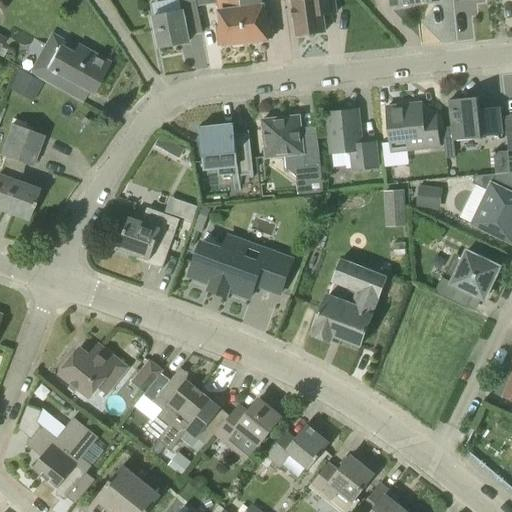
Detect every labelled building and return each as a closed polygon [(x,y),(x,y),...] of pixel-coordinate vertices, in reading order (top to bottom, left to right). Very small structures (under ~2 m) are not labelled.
[(202,33),(195,0),(180,0),(183,11),(153,16),(159,48),(189,42),(188,36),(202,33)] [(245,43),(240,0),(196,0),(197,6),(220,3),(223,28),(218,28),(220,44),(229,43),(230,45),(245,43)] [(262,0),(240,0),(245,43),(262,41),(262,39),(272,38),(269,22),(265,22),(262,0)] [(325,33),(322,8),(335,7),(334,0),(292,0),(297,37),(306,35),(312,39),(316,34),(325,33)] [(91,94),(108,63),(78,46),(77,48),(51,34),(28,75),(82,104),(89,93),(91,94)] [(503,135),(500,108),(479,110),(478,98),(449,101),(453,142),(482,139),(482,137),(503,135)] [(439,148),(436,114),(423,116),(421,104),(387,108),(392,153),(439,148)] [(361,145),(357,111),(327,114),(332,154),(333,154),(334,167),(346,166),(346,168),(352,168),(353,171),(378,168),(376,143),(361,145)] [(321,167),(316,128),(301,129),(299,117),(262,121),(266,159),(285,157),(287,171),(321,167)] [(235,136),(234,124),(200,128),(204,172),(237,168),(238,177),(254,176),(249,134),(235,136)] [(43,136),(11,125),(0,156),(5,158),(0,171),(0,211),(27,222),(39,190),(18,182),(24,165),(32,168),(43,136)] [(167,152),(172,142),(160,135),(154,145),(167,152)] [(494,154),(496,175),(510,173),(511,173),(508,152),(494,154)] [(511,174),(510,173),(496,175),(476,176),(472,184),(488,192),(473,225),(511,243),(511,174)] [(436,209),(438,188),(420,185),(417,207),(436,209)] [(384,210),(405,209),(404,191),(383,192),(384,210)] [(203,207),(194,232),(202,234),(211,210),(203,207)] [(164,264),(171,245),(178,224),(165,219),(166,216),(147,210),(142,223),(130,218),(118,250),(149,261),(150,259),(164,264)] [(280,295),(293,261),(266,251),(261,265),(241,257),(246,244),(228,237),(223,251),(202,243),(189,277),(211,285),(208,291),(226,298),(229,291),(250,299),(255,286),(280,295)] [(484,300),(500,268),(467,252),(463,261),(455,257),(448,274),(455,277),(452,284),(441,279),(434,294),(466,309),(473,295),(484,300)] [(360,347),(388,277),(342,259),(333,280),(351,287),(346,301),(328,294),(319,316),(312,334),(332,342),(334,337),(360,347)] [(105,394),(125,369),(98,347),(89,358),(80,350),(61,374),(89,398),(97,387),(105,394)] [(150,364),(134,383),(146,393),(161,374),(162,374),(150,364)] [(158,441),(198,391),(184,379),(188,375),(180,369),(170,382),(161,374),(146,393),(144,396),(162,411),(146,431),(158,441)] [(171,451),(181,439),(189,430),(207,445),(218,431),(217,431),(229,416),(221,409),(225,405),(217,399),(214,403),(198,391),(158,441),(171,451)] [(257,447),(281,418),(259,400),(243,419),(234,412),(230,416),(229,416),(217,431),(218,431),(227,439),(235,429),(257,447)] [(29,448),(42,458),(33,469),(46,479),(86,428),(74,418),(57,439),(38,423),(42,412),(27,407),(18,429),(31,440),(27,444),(30,447),(29,448)] [(309,470),(329,444),(307,426),(295,440),(285,432),(265,457),(279,468),(290,455),(309,470)] [(82,459),(99,438),(86,428),(46,479),(61,491),(57,495),(64,501),(67,498),(76,505),(95,480),(86,473),(92,466),(82,459)] [(344,511),(352,502),(375,475),(351,456),(338,472),(328,464),(311,485),(343,511),(344,511)] [(148,511),(161,496),(123,466),(86,511),(87,511),(104,511),(107,509),(110,511),(148,511)] [(404,511),(390,500),(393,496),(379,485),(358,511),(404,511)] [(203,502),(206,509),(213,506),(210,499),(203,502)]
